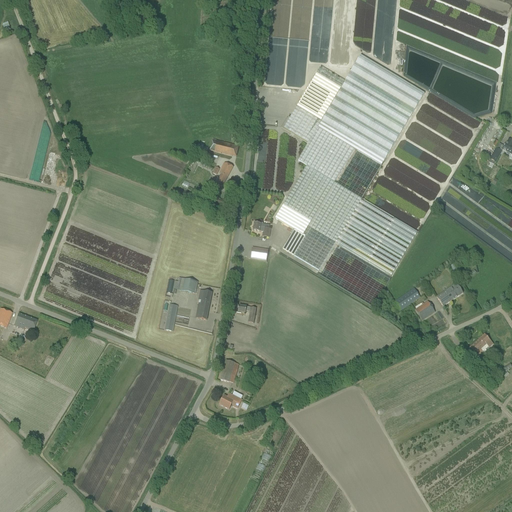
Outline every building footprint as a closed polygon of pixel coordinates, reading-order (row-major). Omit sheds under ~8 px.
[(11,33),(7,23),(2,25),(5,34),(11,33)] [(298,161),(307,166),(306,166),(275,219),(294,230),(283,250),(287,252),(294,257),(294,256),(320,271),(336,244),(392,276),(418,233),(362,200),(383,163),(424,94),(361,56),(344,83),(320,69),(291,119),(288,117),(288,119),(287,118),(282,128),(308,144),(298,161)] [(511,155),(511,146),(511,145),(511,141),(508,140),(506,143),(502,150),(511,155)] [(239,147),(234,146),(212,141),(210,151),(232,157),(233,153),(237,154),(239,147)] [(495,163),(496,161),(501,152),(495,149),(489,160),(495,163)] [(204,168),(205,166),(207,163),(202,161),(201,163),(196,161),(191,172),(194,174),(197,165),(204,168)] [(215,186),(217,187),(222,189),(233,168),(229,165),(225,163),(219,174),(221,175),(215,186)] [(206,199),(203,206),(212,210),(215,203),(206,199)] [(215,205),(223,207),(228,208),(229,203),(227,202),(227,201),(223,200),(223,201),(220,200),(217,199),(215,205)] [(254,223),(253,231),(263,233),(262,237),(269,238),(270,229),(263,228),(260,228),(261,224),(254,223)] [(266,261),(268,251),(252,249),(250,259),(266,261)] [(175,281),(173,289),(190,293),(195,294),(198,282),(193,281),(179,278),(178,282),(175,281)] [(446,290),(453,300),(463,294),(456,283),(451,286),(446,290)] [(414,289),(393,303),(399,312),(410,305),(420,298),(414,289)] [(443,307),(453,300),(446,290),(436,297),(443,307)] [(198,300),(199,301),(196,314),(196,319),(207,321),(212,293),(200,291),(198,300)] [(435,313),(428,302),(423,305),(419,308),(415,311),(422,321),(435,313)] [(173,332),(174,327),(178,307),(170,305),(166,326),(165,331),(173,332)] [(241,314),(241,313),(245,314),(246,312),(250,313),(248,323),(253,324),(256,309),(246,308),(246,307),(244,307),(239,306),(238,309),(237,309),(237,313),(241,314)] [(0,309),(0,326),(7,329),(11,319),(12,314),(0,309)] [(33,334),(36,326),(37,321),(18,314),(17,319),(14,326),(33,334)] [(8,338),(16,341),(18,336),(10,333),(8,338)] [(477,357),(483,352),(488,347),(489,348),(493,345),(488,339),(484,335),(469,348),(471,350),(471,351),(471,350),(477,357)] [(41,365),(46,355),(43,353),(38,363),(41,365)] [(489,357),(483,362),(485,365),(486,364),(488,366),(494,362),(489,357)] [(238,365),(230,363),(226,361),(220,381),(225,382),(233,384),(238,365)] [(234,403),(232,407),(237,409),(242,401),(229,394),(227,398),(224,396),(219,405),(229,410),(233,402),(234,403)] [(248,412),(251,406),(246,404),(243,409),(248,412)] [(268,457),(265,462),(263,461),(258,471),(265,475),(273,459),(268,457)]
